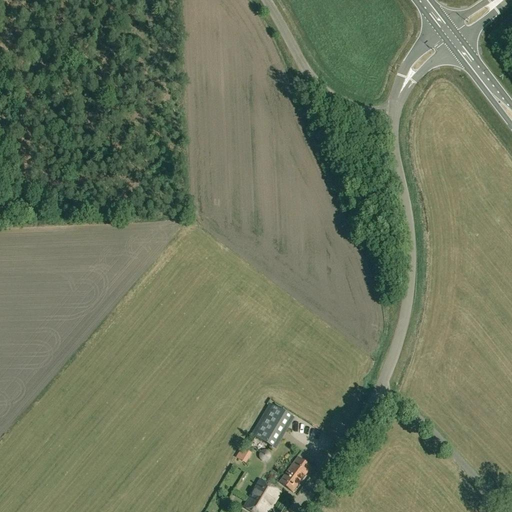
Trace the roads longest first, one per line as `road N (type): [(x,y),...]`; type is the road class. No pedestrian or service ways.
road 1 (unclassified): [(296,511),(374,401),(402,328),(410,238),(393,114)]
road 2 (unclassified): [(393,114),(347,105),(322,89),(266,0)]
